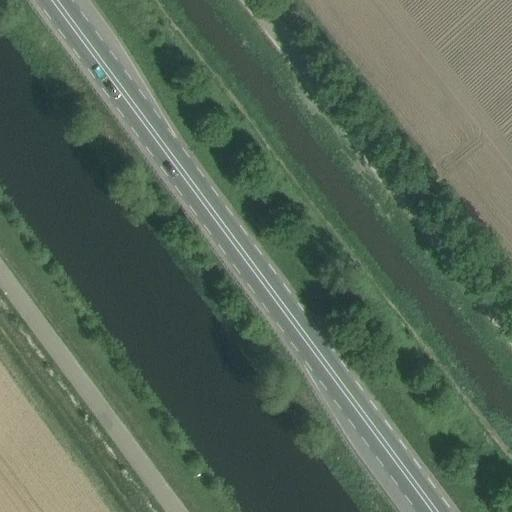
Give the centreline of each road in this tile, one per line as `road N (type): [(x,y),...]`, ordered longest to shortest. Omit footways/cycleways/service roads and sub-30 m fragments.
road 1 (primary): [(436,511),(50,0)]
road 2 (unclassified): [(511,344),(240,0)]
road 3 (unclassified): [(171,511),(0,280)]
